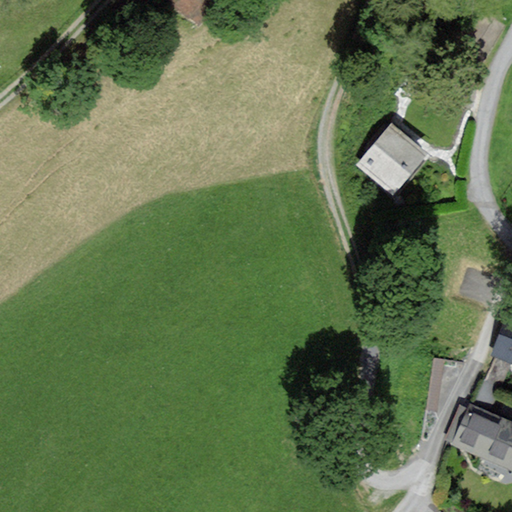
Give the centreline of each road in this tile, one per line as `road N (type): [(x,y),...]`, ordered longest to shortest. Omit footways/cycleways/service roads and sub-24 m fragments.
road 1 (track): [(436,458),(400,479),(374,479),(352,458),(350,419),(370,360),(373,313),(326,146),(331,101),(392,0)]
road 2 (residential): [(511,280),(436,458),(401,511)]
road 3 (residential): [(511,238),(485,203),(480,173),(490,95),(511,51)]
road 4 (track): [(109,0),(0,104)]
